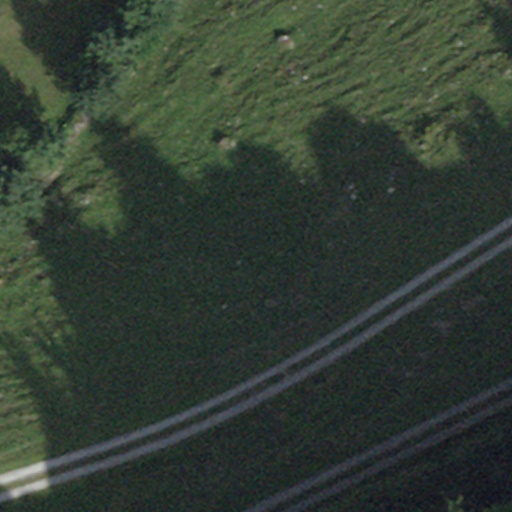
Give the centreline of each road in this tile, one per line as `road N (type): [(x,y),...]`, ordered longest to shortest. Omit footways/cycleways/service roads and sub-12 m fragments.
road 1 (track): [(511,218),(344,345),(0,488)]
road 2 (track): [(511,393),(273,511)]
